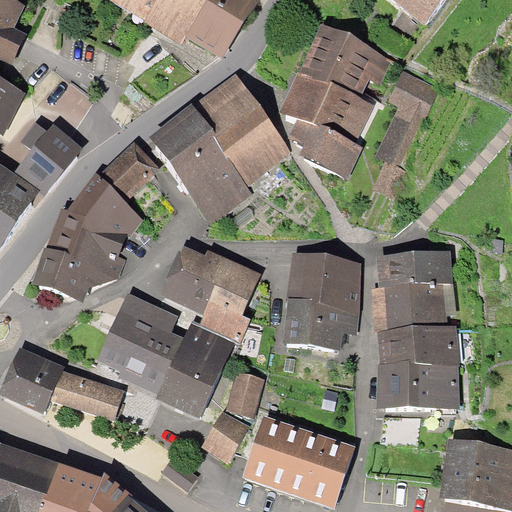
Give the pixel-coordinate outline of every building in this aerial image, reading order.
[(25,5),(14,0),(0,0),(0,59),(12,65),(27,35),(13,28),(25,5)] [(109,0),(146,22),(161,0),(109,0)] [(161,0),(146,22),(146,24),(181,46),(187,37),(222,60),(261,0),(161,0)] [(394,0),(424,23),(442,0),(394,0)] [(394,59),(322,25),(300,72),(299,72),(280,111),(298,120),(289,138),(304,144),(299,155),(349,178),(363,147),(356,144),(375,104),(361,97),(370,79),(381,85),(394,59)] [(441,89),(404,71),(389,101),(400,106),(375,156),(386,162),(372,189),(392,199),(405,172),(400,169),(441,89)] [(253,194),(247,186),(293,152),(235,75),(194,105),(192,104),(148,136),(213,223),(253,194)] [(0,131),(3,133),(26,92),(0,78),(0,131)] [(21,141),(32,149),(47,131),(36,122),(21,141)] [(32,149),(14,173),(41,194),(45,195),(84,148),(54,123),(47,131),(32,149)] [(136,141),(99,174),(125,201),(161,168),(136,141)] [(0,252),(0,253),(41,194),(14,173),(0,163),(0,252)] [(99,174),(96,171),(68,209),(124,244),(143,220),(125,201),(99,174)] [(45,247),(32,282),(84,301),(90,286),(119,279),(127,259),(119,256),(124,244),(68,209),(61,208),(47,248),(45,247)] [(205,315),(200,324),(236,341),(240,343),(251,318),(242,314),(261,274),(208,249),(206,254),(184,245),(182,251),(178,249),(164,280),(168,282),(161,295),(205,315)] [(372,287),(375,329),(378,329),(448,323),(444,282),(453,282),(451,250),(376,255),(379,287),(372,287)] [(293,253),(282,342),(341,349),(343,333),(356,334),(365,262),(293,253)] [(456,324),(448,323),(378,329),(380,362),(409,360),(410,366),(459,363),(456,324)] [(20,347),(0,391),(0,394),(43,413),(50,399),(63,370),(64,367),(20,347)] [(460,413),(459,363),(410,366),(409,360),(380,362),(376,361),(378,412),(460,413)] [(63,370),(50,399),(115,421),(124,390),(63,370)] [(238,372),(226,411),(254,419),(265,380),(238,372)] [(339,393),(326,390),(321,408),(335,411),(339,393)] [(223,412),(201,447),(229,463),(250,428),(223,412)] [(355,448),(264,416),(242,478),(334,509),(355,448)] [(440,497),(446,498),(510,509),(511,508),(511,449),(450,439),(440,497)] [(41,511),(59,461),(0,441),(0,511),(41,511)] [(198,478),(173,458),(162,473),(188,492),(198,478)] [(104,472),(102,476),(59,461),(41,511),(114,511),(131,492),(104,472)] [(134,495),(131,492),(114,511),(148,511),(132,497),(134,495)] [(509,511),(510,509),(446,498),(443,511),(509,511)]
